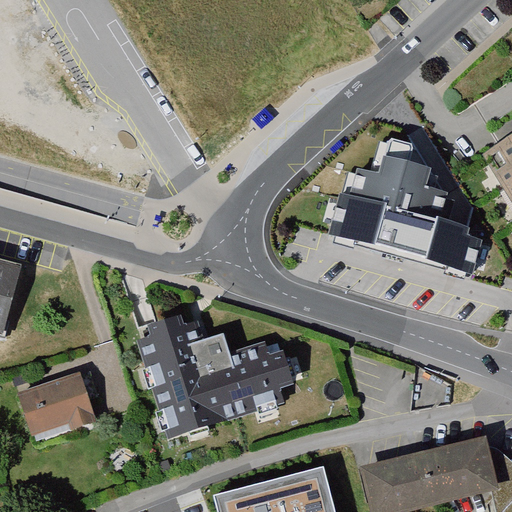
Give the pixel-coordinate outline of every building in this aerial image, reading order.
[(405,163),(409,147),(395,143),(390,159),(386,158),(380,176),(359,170),(352,198),(341,195),(332,233),(472,272),(480,242),(466,238),(469,229),(439,219),(446,193),(423,186),(428,169),(405,163)] [(511,144),(486,159),(511,203),(511,144)] [(21,267),(0,261),(0,333),(3,334),(21,267)] [(180,320),(150,330),(153,339),(140,343),(168,433),(173,432),(174,435),(278,403),(274,391),(288,387),(279,356),(270,359),(266,346),(227,357),(221,338),(205,343),(199,323),(182,328),(180,320)] [(81,376),(22,395),(35,438),(75,425),(77,430),(97,424),(81,376)] [(361,474),(369,511),(460,511),(495,504),(499,503),(487,451),(486,446),(361,474)] [(487,451),(499,503),(495,504),(496,511),(511,511),(511,466),(501,457),(494,452),(487,451)] [(333,511),(322,467),(214,495),(218,511),(333,511)]
